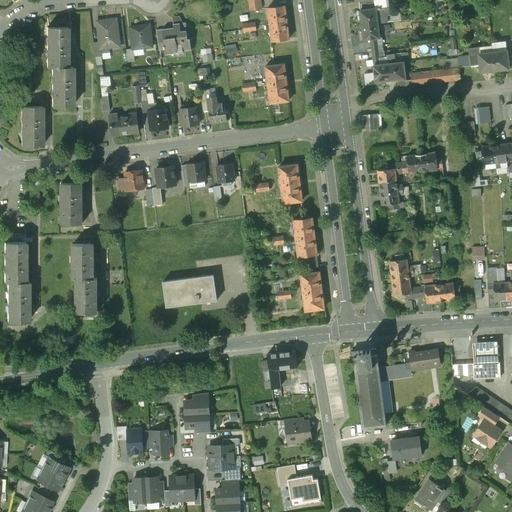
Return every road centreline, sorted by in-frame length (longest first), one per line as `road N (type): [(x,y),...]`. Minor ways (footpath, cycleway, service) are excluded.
road 1 (residential): [(324,125),(1,168)]
road 2 (tertiary): [(313,336),(96,364)]
road 3 (residential): [(376,330),(347,122)]
road 4 (residential): [(324,125),(349,332)]
road 5 (residential): [(356,510),(332,450),(313,336)]
road 6 (residential): [(511,84),(391,95),(346,109)]
road 7 (residential): [(96,364),(107,458),(87,511)]
road 8 (tertiary): [(511,320),(376,330)]
road 9 (residential): [(307,0),(324,125)]
